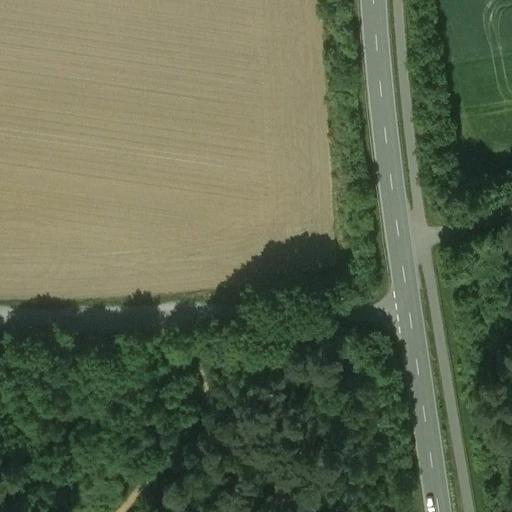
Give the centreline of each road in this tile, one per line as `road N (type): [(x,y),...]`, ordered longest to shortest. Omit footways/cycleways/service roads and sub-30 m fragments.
road 1 (secondary): [(439,511),(374,0)]
road 2 (track): [(410,314),(99,325),(0,319)]
